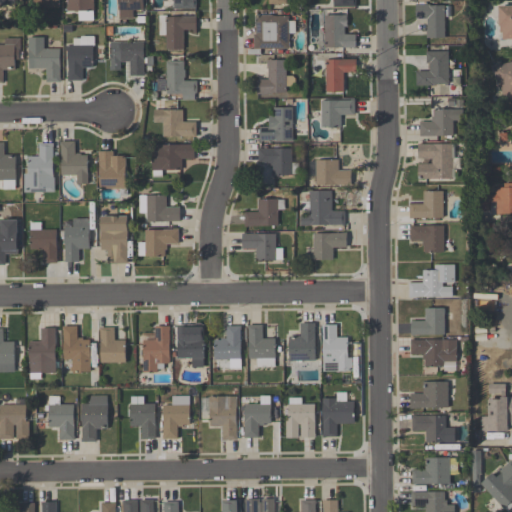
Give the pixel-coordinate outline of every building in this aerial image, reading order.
[(15,0),(15,3),(14,3),(14,9),(2,9),(2,4),(0,4),(0,0),(15,0)] [(60,0),(34,0),(34,9),(48,9),(48,24),(61,24),(60,0)] [(94,0),(95,9),(94,10),(94,19),(78,20),(78,10),(68,10),(68,0),(94,0)] [(143,0),(144,9),(133,9),(133,18),(120,18),(120,9),(119,9),(119,0),(143,0)] [(194,10),(194,0),(174,0),(174,11),(194,10)] [(355,0),(334,0),(334,8),(355,8),(355,0)] [(446,36),(427,36),(427,28),(428,28),(428,17),(416,17),(416,3),(431,3),(431,4),(446,4),(446,36)] [(511,5),(500,6),(499,41),(511,40),(511,5)] [(196,15),(196,32),(193,32),(193,29),(184,29),(184,48),(166,48),(166,35),(159,35),(159,14),(167,14),(167,16),(181,16),(181,15),(196,15)] [(289,15),(289,20),(295,20),(295,32),(289,32),(289,48),(254,48),(254,33),(256,33),(256,14),(273,14),(273,15),(289,15)] [(356,46),(325,46),(325,14),(347,14),(347,25),(345,25),(345,33),(356,33),(356,46)] [(68,45),(73,45),(73,37),(80,37),(80,35),(94,35),(94,45),(93,45),(93,67),(82,67),(82,80),(68,80),(68,76),(68,45)] [(28,36),(44,36),(44,48),(60,48),(60,77),(61,77),(61,81),(46,81),(46,68),(30,68),(30,53),(28,53),(28,36)] [(0,82),(0,44),(5,44),(5,38),(21,37),(21,49),(20,49),(20,59),(15,59),(15,69),(3,69),(4,82),(0,82)] [(145,75),(130,75),(130,61),(121,61),(121,70),(110,70),(110,65),(111,65),(110,41),(144,41),(144,67),(145,67),(145,75)] [(450,83),(434,83),(434,85),(417,85),(416,70),(430,70),(430,62),(427,62),(427,50),(449,50),(450,83)] [(344,90),(326,91),(326,58),(357,58),(357,71),(344,71),(344,90)] [(268,78),(269,68),(267,68),(267,59),(287,59),(287,75),(293,75),(296,78),(295,82),(293,85),(287,85),(287,91),(272,91),(272,93),(257,93),(257,78),(268,78)] [(197,80),(197,92),(195,92),(195,93),(195,99),(182,99),(182,93),(166,93),(166,91),(157,91),(157,76),(166,76),(166,60),(184,60),(184,69),(185,69),(185,77),(184,77),(184,80),(197,80)] [(511,100),(511,61),(492,67),(502,103),(511,100)] [(321,100),(351,99),(351,98),(355,98),(355,114),(341,114),(342,126),(321,126),(321,100)] [(293,140),(264,140),(264,141),(260,141),(260,125),(269,125),(269,114),(274,114),(274,106),(293,106),(293,140)] [(163,136),(163,121),(154,121),(154,109),(163,108),(164,109),(183,109),(183,121),(196,121),(197,135),(163,136)] [(454,135),(420,135),(420,121),(432,121),(432,115),(434,115),(434,108),(461,108),(461,119),(454,119),(454,135)] [(75,140),(75,152),(81,152),(81,154),(88,154),(88,183),(77,183),(77,174),(61,174),(61,156),(61,145),(60,145),(60,140),(75,140)] [(0,141),(4,141),(4,154),(16,154),(16,179),(15,179),(15,188),(3,189),(3,179),(0,179),(0,141)] [(55,192),(24,192),(24,173),(28,173),(28,155),(39,155),(39,142),(53,142),(53,146),(53,156),(53,176),(55,176),(55,192)] [(153,176),(153,169),(152,169),(152,143),(161,143),(161,144),(191,144),(191,143),(195,143),(195,158),(182,158),(182,168),(162,168),(162,176),(153,176)] [(418,143),(422,143),(452,143),(452,157),(461,157),(461,168),(452,168),(452,178),(422,178),(422,179),(419,179),(419,163),(432,163),(432,158),(419,158),(418,143)] [(272,174),(272,167),(270,167),(270,162),(258,162),(258,147),(262,147),(262,148),(292,148),(292,162),(300,162),(300,173),(292,173),(292,174),(272,174)] [(100,188),(100,164),(99,164),(99,154),(98,154),(98,150),(114,150),(114,155),(126,155),(126,165),(125,165),(125,187),(127,187),(127,194),(120,194),(120,188),(100,188)] [(316,159),(339,159),(339,169),(352,169),(352,185),(348,185),(348,184),(316,184),(316,159)] [(511,185),(492,186),(493,197),(483,197),(483,206),(497,205),(497,215),(511,214),(511,185)] [(345,225),(342,225),(342,224),(311,224),(311,225),(301,225),(301,214),(310,214),(310,190),(332,190),(332,210),(345,210),(345,225)] [(410,217),(410,203),(424,203),(424,190),(443,190),(443,217),(415,217),(410,217)] [(147,220),(147,212),(139,212),(139,194),(166,194),(166,206),(180,206),(180,220),(147,220)] [(278,225),(249,225),(249,226),(245,226),(245,211),(258,211),(258,198),(278,198),(278,199),(285,199),(285,209),(278,209),(278,225)] [(127,215),(128,242),(127,242),(127,263),(108,263),(107,249),(101,250),(101,215),(127,215)] [(0,264),(0,220),(1,220),(1,219),(18,218),(18,249),(17,249),(17,253),(5,253),(5,264),(0,264)] [(65,261),(65,226),(73,226),(73,218),(88,218),(89,226),(90,226),(90,248),(79,248),(79,261),(65,261)] [(56,229),(56,258),(57,258),(57,262),(42,262),(42,248),(30,248),(30,221),(41,221),(41,229),(56,229)] [(444,225),(444,251),(425,251),(425,245),(423,245),(423,239),(411,239),(411,224),(414,224),(414,225),(444,225)] [(138,255),(138,241),(145,241),(145,229),(163,229),(163,228),(173,228),(178,228),(178,243),(167,243),(167,249),(166,249),(166,255),(138,255)] [(347,231),(347,246),(334,247),(334,259),(314,259),(314,232),(343,232),(343,231),(347,231)] [(256,248),(243,248),(243,232),(247,232),(247,233),(276,233),(276,247),(283,247),(283,259),(276,259),(256,259),(256,248)] [(453,296),(414,296),(410,296),(410,282),(423,282),(423,269),(435,269),(435,263),(455,263),(455,281),(443,281),(443,285),(453,285),(453,296)] [(445,334),(416,334),(416,335),(412,335),(412,320),(425,320),(425,307),(445,307),(445,334)] [(204,324),(204,357),(203,357),(203,367),(192,367),(192,358),(178,358),(178,324),(196,324),(197,322),(201,322),(202,324),(204,324)] [(316,360),(290,360),(289,335),(300,335),(300,322),(316,322),(316,326),(315,326),(316,360)] [(257,366),(257,358),(249,358),(249,328),(248,328),(248,324),(263,324),(263,338),(275,338),(275,366),(257,366)] [(323,370),(323,328),(322,328),(322,324),(337,324),(337,337),(349,337),(349,357),(352,357),(352,370),(323,370)] [(77,325),(78,337),(83,337),(83,339),(90,339),(90,370),(82,370),(82,372),(73,373),(73,371),(71,371),(71,366),(72,366),(72,359),(64,359),(63,329),(62,329),(62,325),(77,325)] [(170,362),(164,362),(164,368),(158,368),(158,372),(143,372),(143,360),(144,360),(143,339),(155,339),(155,325),(170,325),(170,329),(170,362)] [(241,325),(241,329),(241,369),(226,369),(226,359),(214,359),(214,339),(221,339),(221,337),(227,337),(227,325),(241,325)] [(126,362),(101,362),(100,330),(100,327),(114,326),(114,339),(126,339),(126,362)] [(41,372),(41,378),(30,378),(30,372),(29,372),(29,341),(41,341),(41,328),(56,327),(56,331),(55,331),(56,372),(41,372)] [(0,371),(0,328),(3,328),(3,341),(14,341),(14,371),(0,371)] [(457,360),(444,360),(444,365),(425,365),(425,359),(423,359),(423,353),(411,353),(411,338),(415,338),(415,339),(457,339),(457,360)] [(411,408),(411,393),(423,393),(423,381),(448,381),(448,407),(415,407),(415,408),(411,408)] [(482,430),(481,415),(489,415),(489,398),(499,398),(499,395),(501,395),(501,392),(489,392),(489,383),(506,383),(506,396),(511,396),(511,425),(509,425),(509,430),(482,430)] [(163,405),(172,405),(172,395),(190,394),(190,424),(183,424),(183,426),(178,426),(178,438),(163,438),(163,434),(164,434),(163,405)] [(60,395),(60,404),(74,404),(74,435),(75,435),(75,439),(60,439),(60,427),(49,427),(49,413),(43,413),(43,396),(49,396),(49,395),(60,395)] [(96,441),(81,441),(81,437),(82,437),(82,403),(89,403),(91,395),(107,395),(107,404),(108,404),(108,428),(96,428),(96,441)] [(270,395),(270,403),(271,403),(271,423),(264,423),(264,425),(259,425),(259,437),(244,437),(244,433),(245,433),(245,403),(260,403),(260,395),(270,395)] [(144,396),(144,403),(155,403),(155,434),(156,434),(156,438),(141,438),(141,426),(130,426),(130,403),(131,403),(131,396),(144,396)] [(209,407),(209,396),(237,396),(237,435),(238,435),(238,439),(222,439),(222,425),(210,425),(210,407),(209,407)] [(289,397),(302,397),(302,403),(315,403),(315,433),(316,433),(316,437),(301,437),(301,423),(299,423),(299,437),(286,437),(286,420),(288,420),(288,403),(289,403),(289,397)] [(323,436),(323,398),(337,398),(337,400),(355,400),(355,423),(337,423),(337,436),(323,436)] [(0,404),(25,404),(25,420),(29,420),(29,438),(16,438),(16,424),(13,424),(13,438),(0,438),(0,404)] [(446,415),(446,427),(455,427),(455,441),(426,441),(426,429),(412,429),(412,414),(416,414),(416,415),(446,415)] [(472,450),(481,450),(482,473),(480,473),(481,492),(473,492),(472,450)] [(458,457),(458,471),(459,471),(459,474),(450,474),(450,483),(412,483),(412,469),(425,469),(425,457),(450,457),(458,457)] [(511,511),(510,511),(482,483),(494,472),(498,476),(502,472),(500,470),(511,459),(511,460),(511,511)] [(425,511),(425,506),(412,506),(412,490),(415,490),(415,491),(445,491),(445,499),(447,499),(447,504),(455,504),(455,511),(425,511)] [(246,511),(246,502),(245,502),(245,498),(260,498),(260,501),(262,501),(262,498),(275,498),(275,511),(246,511)] [(154,499),(154,511),(123,511),(123,504),(122,504),(122,499),(138,499),(138,511),(140,511),(140,499),(154,499)] [(238,499),(238,511),(223,511),(223,499),(238,499)] [(301,511),(301,499),(316,499),(316,511),(301,511)] [(338,499),(338,511),(324,511),(324,503),(323,503),(323,499),(338,499)] [(56,501),(56,511),(42,511),(42,505),(41,505),(41,501),(56,501)] [(164,511),(164,505),(163,505),(163,501),(178,501),(178,511),(164,511)] [(115,511),(101,511),(101,502),(116,502),(116,506),(115,506),(115,511)] [(20,511),(20,503),(35,503),(35,507),(34,507),(34,511),(20,511)]
